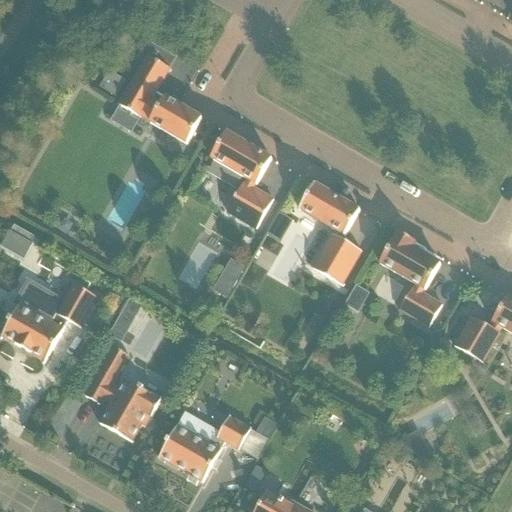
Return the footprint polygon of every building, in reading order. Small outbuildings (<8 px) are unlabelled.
[(186,146),(201,121),(155,94),(169,70),(148,58),(120,107),(140,119),(141,117),(150,123),(149,125),(186,146)] [(109,72),(99,88),(115,98),(124,82),(109,72)] [(256,231),(273,202),(253,190),(255,186),(256,187),(271,161),(226,135),(211,160),(247,182),(245,185),(244,184),(227,214),(256,231)] [(359,212),(314,186),(299,212),(335,233),(333,237),(332,236),(312,271),(341,288),(361,253),(341,241),(343,238),(344,238),(359,212)] [(429,330),(442,307),(422,295),(424,292),(425,292),(440,266),(412,250),(415,245),(398,235),(380,266),(416,287),(414,291),(413,290),(399,313),(429,330)] [(231,262),(221,278),(234,286),(244,269),(231,262)] [(0,338),(0,341),(1,342),(2,339),(44,363),(43,365),(44,366),(68,323),(81,331),(98,301),(72,286),(62,304),(27,284),(14,305),(19,308),(11,321),(10,320),(6,325),(8,326),(1,339),(0,338)] [(347,305),(362,312),(370,293),(356,286),(347,305)] [(511,301),(507,299),(492,325),(493,325),(491,330),(471,319),(454,349),(483,365),(500,336),(498,335),(501,330),(511,335),(511,301)] [(130,301),(123,312),(135,319),(142,308),(130,301)] [(141,427),(143,425),(140,424),(145,416),(150,419),(151,420),(161,403),(142,393),(144,391),(138,388),(137,390),(125,382),(119,392),(111,387),(128,357),(113,349),(85,399),(100,407),(103,401),(111,406),(100,426),(132,444),(141,427)] [(298,398),(293,407),(306,415),(312,405),(306,402),(298,398)] [(202,485),(221,453),(220,453),(225,444),(239,452),(250,432),(229,419),(218,438),(213,436),(208,446),(177,428),(169,442),(167,441),(163,448),(165,449),(159,460),(202,485)] [(265,420),(257,434),(268,440),(276,426),(265,420)] [(306,511),(295,505),(292,510),(282,504),(284,502),(281,500),(280,501),(266,494),(256,511),(306,511)]
